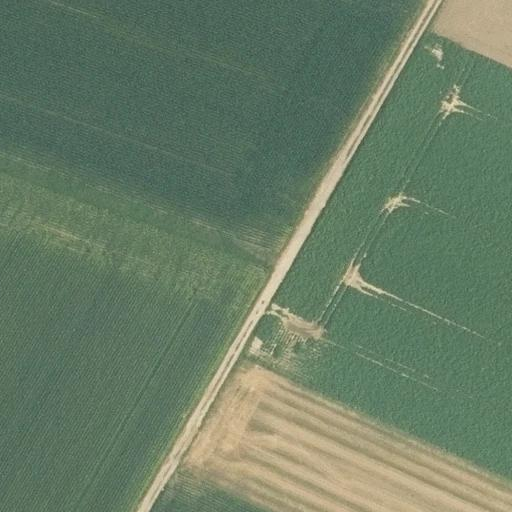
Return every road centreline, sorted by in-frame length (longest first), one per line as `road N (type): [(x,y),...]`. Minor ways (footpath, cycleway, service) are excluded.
road 1 (track): [(141,511),(200,408),(300,270),(441,0)]
road 2 (track): [(0,169),(300,270)]
